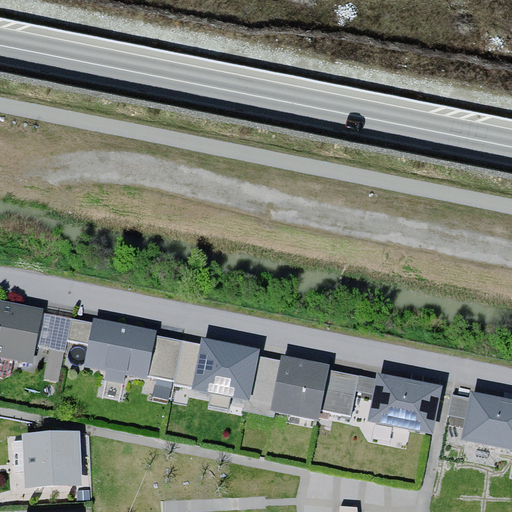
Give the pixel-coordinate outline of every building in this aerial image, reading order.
[(0,368),(34,375),(45,321),(0,312),(0,368)] [(88,376),(149,388),(158,342),(97,330),(88,376)] [(191,388),(220,395),(248,401),(260,349),(204,336),(191,388)] [(325,377),(284,368),(275,411),(316,419),(325,377)] [(386,386),(376,432),(437,444),(447,399),(386,386)] [(511,410),(476,403),(466,449),(511,458),(511,410)] [(27,443),(28,496),(85,495),(84,442),(27,443)]
